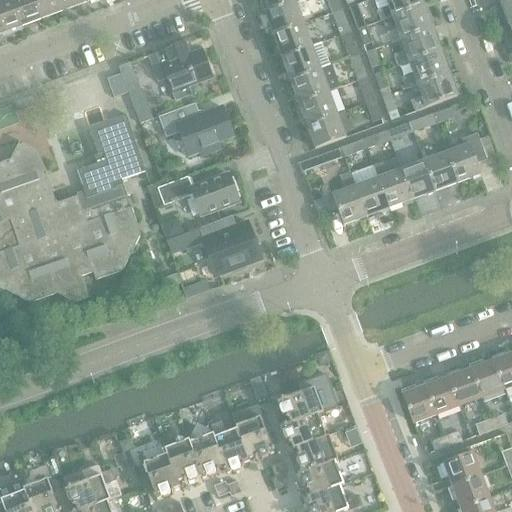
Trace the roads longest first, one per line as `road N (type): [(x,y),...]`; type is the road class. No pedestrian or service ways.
road 1 (tertiary): [(0,394),(316,289)]
road 2 (tertiary): [(316,289),(215,0)]
road 3 (tertiary): [(511,216),(316,289)]
road 4 (residential): [(0,68),(188,0)]
road 5 (residential): [(511,319),(356,374)]
road 6 (residential): [(511,141),(454,0)]
road 7 (residential): [(410,511),(356,374)]
